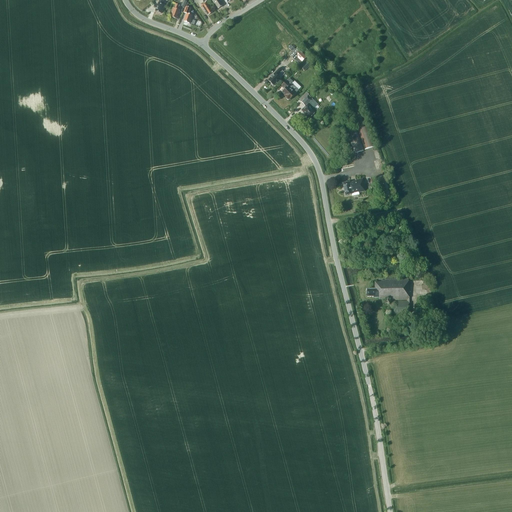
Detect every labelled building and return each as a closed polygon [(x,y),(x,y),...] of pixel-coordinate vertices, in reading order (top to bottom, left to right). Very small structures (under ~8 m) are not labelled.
[(159,0),(155,11),(162,13),(165,5),(162,5),(164,1),(161,0),(159,0)] [(209,0),(202,0),(205,3),(201,5),(203,8),(204,8),(208,15),(213,12),(209,6),(210,5),(208,2),(210,0),(209,0)] [(221,2),(219,0),(211,0),(214,4),(215,4),(218,9),(223,6),(220,2),(221,2)] [(171,17),(177,19),(180,10),(178,9),(179,5),(176,4),(175,8),(173,7),(172,13),(173,13),(171,17)] [(184,22),(190,24),(193,16),(189,14),(191,8),(186,6),(184,13),(187,13),(184,22)] [(307,58),(297,48),(290,55),(295,60),(297,58),(302,62),(307,58)] [(305,71),(312,64),(309,61),(301,67),(305,71)] [(273,75),(268,80),(274,86),(276,83),(277,83),(280,81),(279,80),(281,78),(278,75),(282,71),(279,68),(272,75),(273,75)] [(289,78),(286,82),(290,86),(289,87),(296,94),(299,90),(292,84),(294,82),(293,82),(289,78)] [(289,99),(290,100),(296,94),(289,87),(290,86),(286,82),(282,86),(285,89),(282,92),(285,95),(284,96),(288,100),(289,99)] [(308,104),(311,101),(307,97),(301,103),(305,107),(301,110),(306,115),(305,116),(308,119),(310,118),(312,120),(315,117),(314,115),(316,113),(308,104)] [(365,150),(376,147),(360,100),(349,103),(365,150)] [(354,154),(364,150),(357,127),(346,130),(354,154)] [(383,202),(394,198),(386,175),(376,178),(383,202)] [(352,194),(352,196),(359,195),(359,193),(366,191),(363,179),(356,180),(356,181),(350,182),(343,183),(346,195),(352,194)] [(381,282),(375,282),(375,289),(367,289),(367,296),(373,296),(373,298),(379,298),(379,301),(407,300),(407,301),(391,301),(392,316),(411,315),(409,278),(385,279),(385,280),(381,280),(381,282)]
